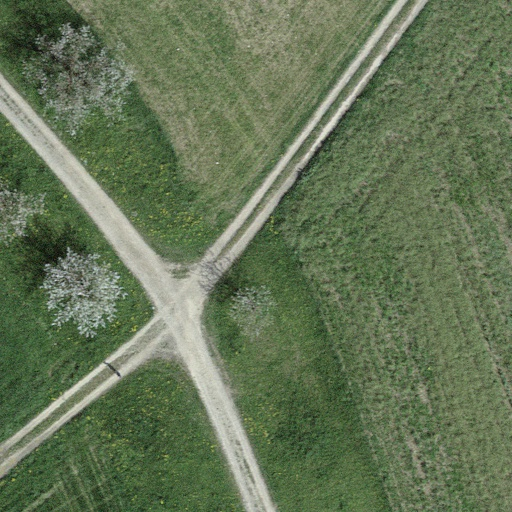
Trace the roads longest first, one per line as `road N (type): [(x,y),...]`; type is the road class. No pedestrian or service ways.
road 1 (track): [(0,460),(173,318),(407,0)]
road 2 (track): [(246,511),(173,318),(0,123)]
